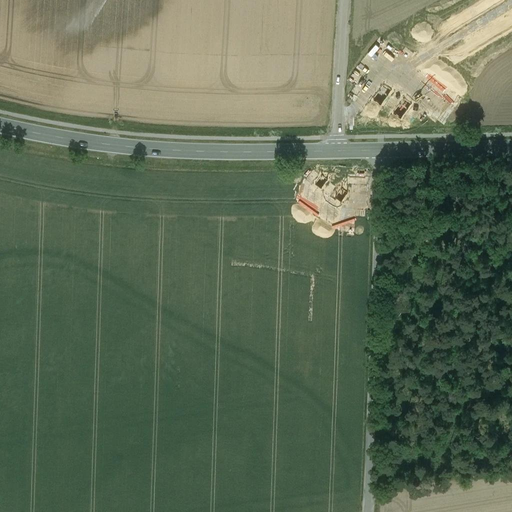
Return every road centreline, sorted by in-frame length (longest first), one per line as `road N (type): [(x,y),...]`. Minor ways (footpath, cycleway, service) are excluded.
road 1 (unclassified): [(368,511),(381,149)]
road 2 (secondary): [(0,124),(133,147),(336,150)]
road 3 (unclassified): [(336,150),(345,0)]
road 4 (secondary): [(381,149),(511,147)]
